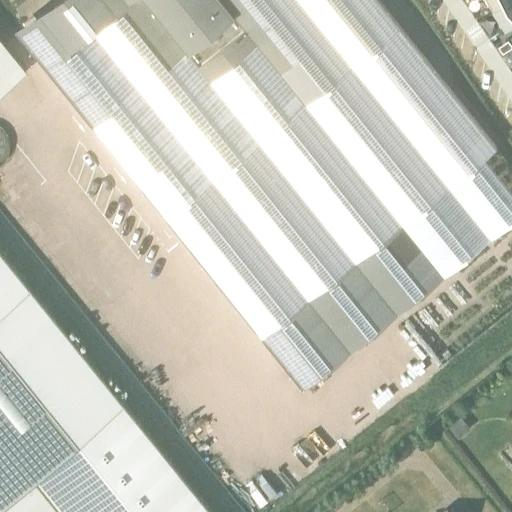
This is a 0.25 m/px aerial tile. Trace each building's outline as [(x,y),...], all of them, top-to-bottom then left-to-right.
[(378,0),(59,0),(18,34),(301,385),(443,271),(402,220),(483,155),(496,145),(378,0)] [(486,0),(493,9),(503,3),(502,3),(506,0),(486,0)] [(511,0),(506,0),(502,3),(503,3),(511,17),(511,0)] [(497,45),(501,51),(511,45),(507,38),(497,45)] [(0,89),(25,70),(0,39),(0,89)] [(0,511),(213,511),(0,248),(0,511)]
